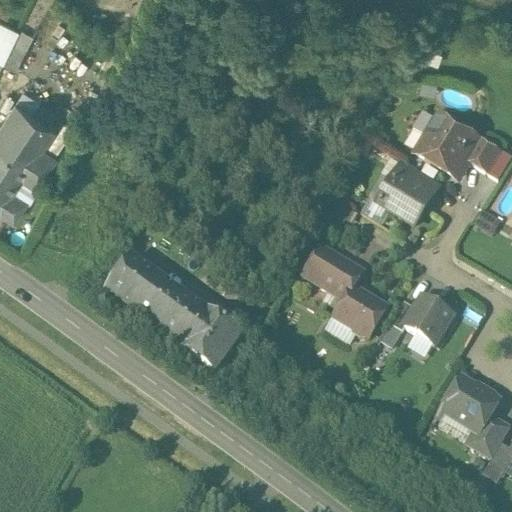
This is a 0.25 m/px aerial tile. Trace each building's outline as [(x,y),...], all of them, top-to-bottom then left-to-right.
[(44,59),(32,52),(30,55),(25,52),(32,38),(21,31),(4,62),(34,79),(44,59)] [(14,102),(0,124),(0,214),(13,223),(28,201),(14,192),(23,179),(36,188),(56,158),(43,149),(56,130),(14,102)] [(476,145),(437,122),(436,124),(423,116),(413,133),(426,141),(416,158),(455,182),(465,165),(477,146),(476,145)] [(501,156),(478,142),(476,145),(477,146),(465,165),(487,178),(501,156)] [(402,166),(391,185),(387,182),(380,184),(372,199),(373,205),(413,230),(430,202),(425,198),(433,185),(402,166)] [(357,217),(333,202),(327,213),(351,227),(357,217)] [(361,277),(320,252),(303,280),(344,304),(351,292),(352,293),(361,277)] [(131,262),(106,297),(132,316),(157,281),(131,262)] [(157,281),(132,316),(158,334),(182,299),(157,281)] [(344,304),(334,321),(352,332),(354,338),(359,342),(365,340),(368,342),(386,313),(352,293),(351,292),(344,304)] [(207,317),(182,299),(158,334),(182,352),(207,317)] [(452,319),(422,301),(403,331),(434,350),(452,319)] [(240,339),(208,316),(182,352),(181,353),(213,376),(240,339)] [(391,353),(400,333),(389,327),(380,347),(391,353)] [(497,406),(460,384),(441,415),(484,442),(476,455),(491,464),(501,448),(501,447),(510,433),(489,420),(497,406)] [(491,464),(488,468),(503,477),(511,463),(511,462),(511,459),(511,454),(501,448),(491,464)] [(503,477),(488,468),(482,479),(496,488),(503,477)]
